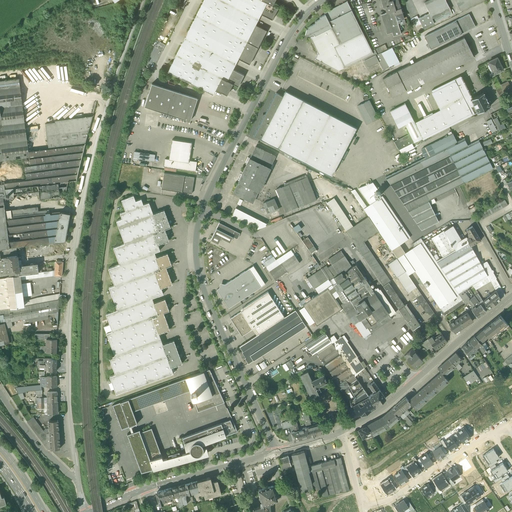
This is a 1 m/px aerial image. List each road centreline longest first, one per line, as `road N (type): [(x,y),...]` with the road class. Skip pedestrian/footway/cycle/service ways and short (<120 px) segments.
road 1 (residential): [(322,0),(289,34),(266,77),(210,187),(196,236),(202,290),(273,452)]
road 2 (unclassified): [(144,0),(115,78),(77,238),(68,393),(79,489)]
road 3 (tertiary): [(342,431),(372,416),(511,297)]
road 4 (unknown): [(397,135),(378,80),(409,59),(426,32),(491,7)]
road 5 (residential): [(361,507),(389,501),(489,433)]
road 6 (tertiary): [(145,489),(273,452)]
road 7 (unclassified): [(79,489),(0,391)]
